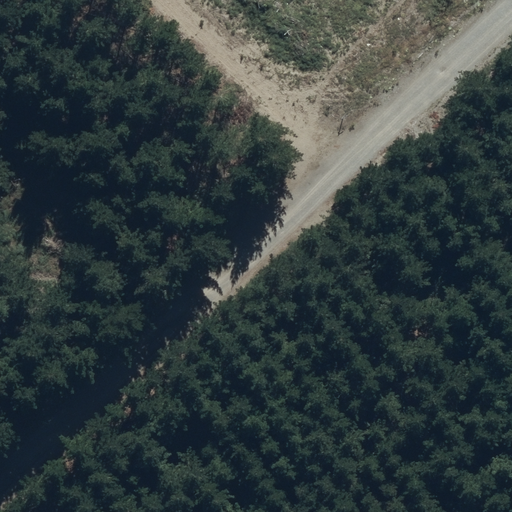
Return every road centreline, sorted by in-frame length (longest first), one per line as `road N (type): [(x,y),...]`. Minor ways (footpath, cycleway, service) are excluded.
road 1 (track): [(0,478),(511,6)]
road 2 (track): [(173,0),(336,166)]
